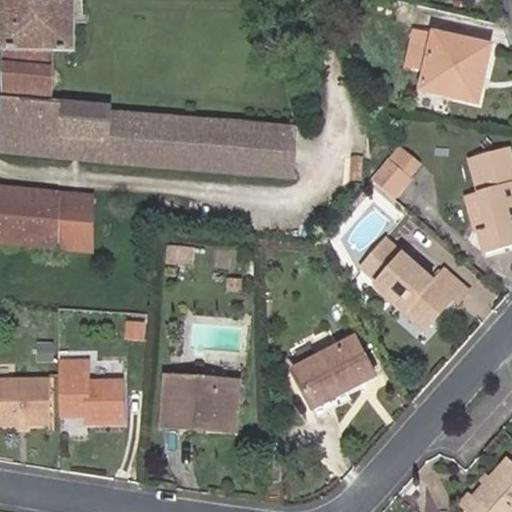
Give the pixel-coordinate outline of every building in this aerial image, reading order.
[(4,0),(4,23),(4,49),(77,51),(77,0),(4,0)] [(493,45),(419,28),(410,62),(428,67),(424,88),(480,101),(493,45)] [(54,65),(4,61),(3,150),(294,176),(295,128),(112,111),(113,104),(54,99),(54,65)] [(418,162),(399,146),(392,155),(411,172),(418,162)] [(511,155),(510,147),(471,158),(480,194),(489,229),(479,232),(485,252),(511,245),(511,155)] [(411,172),(392,155),(374,176),(393,193),(411,172)] [(96,195),(0,187),(0,242),(93,250),(93,200),(95,200),(96,195)] [(489,229),(480,194),(465,198),(476,233),(479,232),(489,229)] [(374,206),(343,234),(359,252),(390,224),(374,206)] [(381,281),(405,253),(388,238),(364,266),(381,281)] [(194,266),(194,251),(171,249),(170,264),(194,266)] [(437,281),(405,253),(381,281),(379,283),(403,304),(406,302),(431,325),(455,299),(459,303),(469,293),(447,272),(437,281)] [(241,293),(242,282),(229,281),(229,292),(241,293)] [(145,341),(146,326),(129,325),(128,340),(145,341)] [(377,377),(356,337),(293,370),(314,409),(377,377)] [(54,362),(54,346),(39,346),(39,362),(54,362)] [(88,361),(59,360),(60,412),(87,413),(88,419),(125,419),(123,382),(88,380),(88,361)] [(48,379),(0,378),(0,422),(48,422),(48,379)] [(212,423),(212,430),(235,432),(239,385),(168,379),(164,427),(182,428),(182,420),(212,423)] [(182,428),(212,430),(212,423),(182,420),(182,428)] [(511,511),(511,461),(509,459),(465,509),(469,511),(511,511)] [(282,467),(265,466),(265,481),(283,480),(282,467)]
